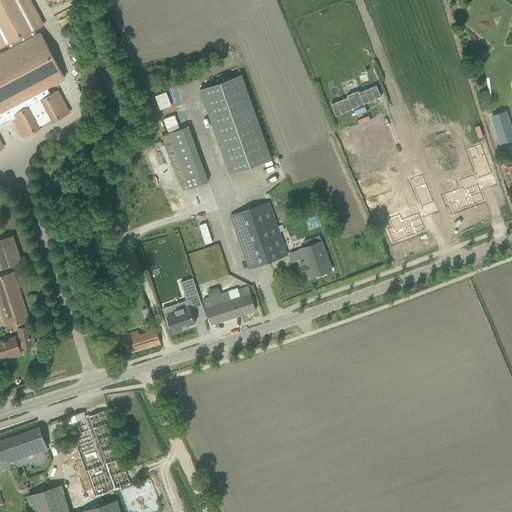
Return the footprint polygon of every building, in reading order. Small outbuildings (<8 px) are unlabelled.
[(41,26),(27,0),(0,0),(0,46),(1,47),(7,44),(10,49),(37,35),(34,29),(41,26)] [(39,126),(51,120),(52,121),(67,114),(55,92),(50,94),(47,87),(64,78),(40,33),(37,35),(10,49),(0,54),(0,149),(1,149),(0,146),(0,125),(15,117),(25,136),(40,128),(39,126)] [(271,159),(241,74),(200,89),(230,174),(271,159)] [(169,96),(157,100),(160,109),(172,105),(169,96)] [(350,138),(366,133),(379,171),(402,163),(385,117),(347,130),(350,138)] [(495,149),(504,148),(502,127),(493,128),(495,149)] [(511,180),(511,160),(511,161),(511,160),(502,163),(506,172),(504,172),(508,182),(511,180)] [(208,182),(203,170),(184,177),(188,189),(208,182)] [(360,182),(362,195),(393,189),(390,176),(360,182)] [(465,193),(464,191),(444,198),(447,206),(449,205),(453,214),(482,203),(477,189),(465,193)] [(287,255),(269,202),(230,216),(248,269),(287,255)] [(399,216),(388,220),(392,228),(387,230),(393,244),(407,238),(407,237),(425,230),(419,217),(418,218),(416,215),(402,221),(399,216)] [(206,223),(199,225),(205,244),(212,242),(206,223)] [(332,270),(328,261),(321,241),(319,235),(304,241),(306,246),(300,248),(304,261),(300,263),(301,266),(300,267),(303,274),(305,277),(309,276),(310,278),(320,274),(320,276),(324,275),(324,273),(332,270)] [(13,236),(0,239),(0,250),(16,245),(13,236)] [(20,323),(29,320),(14,273),(0,277),(0,307),(7,328),(16,325),(12,326),(16,325),(20,323)] [(193,278),(180,282),(186,299),(198,294),(193,278)] [(238,290),(238,288),(203,299),(208,315),(211,325),(256,310),(253,300),(248,287),(238,290)] [(174,313),(165,316),(169,328),(171,328),(173,333),(182,330),(181,327),(195,323),(188,303),(182,305),(183,307),(173,310),(174,313)] [(142,310),(145,317),(150,315),(147,308),(142,310)] [(12,357),(21,354),(17,342),(21,341),(21,345),(31,343),(27,327),(22,328),(20,324),(16,325),(18,328),(18,329),(20,336),(15,337),(0,341),(0,359),(12,355),(12,357)] [(123,344),(126,354),(160,344),(158,334),(155,325),(149,326),(151,331),(139,335),(138,331),(120,336),(123,344)] [(66,418),(69,427),(74,440),(68,442),(70,447),(76,445),(94,498),(130,485),(108,421),(104,412),(86,419),(83,411),(66,418)] [(0,441),(0,471),(1,469),(3,468),(4,466),(4,464),(19,459),(28,455),(30,462),(35,465),(41,463),(42,460),(44,459),(46,456),(44,450),(47,448),(43,437),(39,427),(0,441)] [(27,496),(31,511),(69,511),(61,485),(27,496)] [(120,511),(117,500),(79,511),(120,511)]
